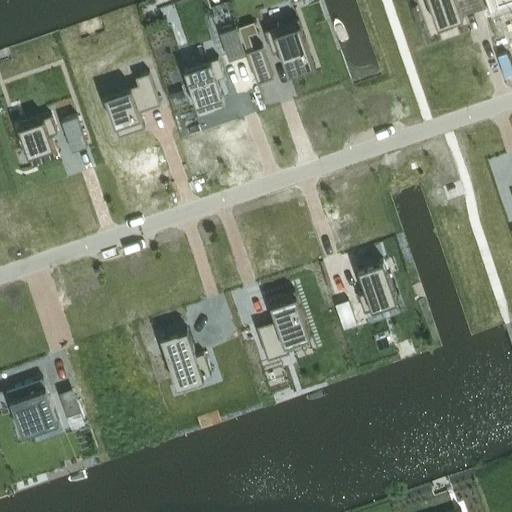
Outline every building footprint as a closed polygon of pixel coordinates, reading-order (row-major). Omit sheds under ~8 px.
[(435,0),(443,23),(468,14),(463,0),(435,0)] [(511,0),(497,0),(501,12),(511,8),(511,0)] [(274,25),(267,27),(275,50),(282,48),(292,74),(318,65),(300,16),(274,25)] [(261,44),(248,49),(256,73),(258,80),(274,75),(264,43),(261,44)] [(217,59),(187,69),(200,111),(224,103),(216,80),(223,77),(217,59)] [(106,91),(105,92),(119,133),(120,133),(145,124),(137,101),(143,99),(144,98),(147,106),(149,105),(161,101),(152,76),(150,69),(136,74),(138,80),(137,81),(134,82),(106,91)] [(51,111),(17,122),(31,162),(56,153),(48,131),(56,129),(51,111)] [(78,112),(63,117),(72,147),(87,142),(78,112)] [(391,255),(367,264),(375,287),(368,289),(374,306),(406,294),(391,255)] [(271,318),(259,322),(270,355),(292,348),(290,344),(289,339),(313,331),(297,286),(271,295),(280,322),(273,325),(271,318)] [(355,316),(344,319),(347,328),(358,325),(355,316)] [(189,325),(163,334),(180,383),(214,371),(206,349),(198,352),(189,325)] [(133,412),(123,382),(137,377),(127,346),(76,363),(87,394),(101,389),(112,420),(133,412)] [(43,377),(8,389),(24,435),(59,422),(43,377)] [(71,387),(60,391),(68,413),(79,409),(71,387)]
